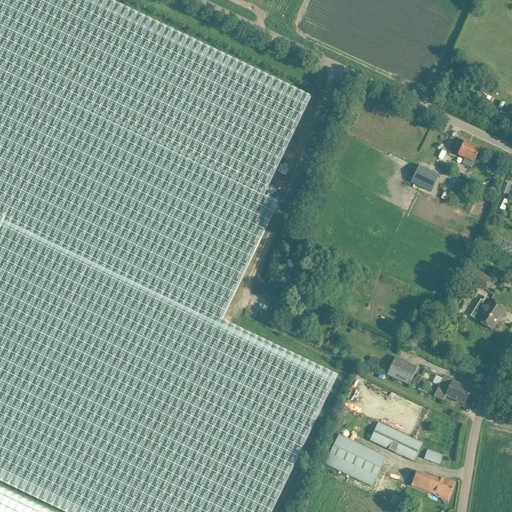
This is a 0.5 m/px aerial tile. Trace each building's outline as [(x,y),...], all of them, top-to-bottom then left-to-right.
[(106,0),(0,0),(0,226),(0,227),(0,226),(0,481),(64,511),(272,511),(337,376),(222,321),(279,203),(264,196),(311,97),(106,0)] [(471,168),(476,158),(480,149),(465,142),(458,156),(465,159),(462,164),(471,168)] [(432,192),(440,176),(420,166),(412,183),(432,192)] [(500,197),(506,199),(511,186),(505,183),(500,197)] [(495,208),(504,212),(508,202),(500,198),(495,208)] [(500,251),(511,256),(511,245),(505,241),(500,251)] [(468,280),(485,290),(491,280),(474,269),(468,280)] [(506,310),(498,304),(490,300),(477,321),(491,330),(498,320),(497,320),(500,315),(502,316),(506,310)] [(395,358),(387,376),(409,386),(417,368),(395,358)] [(443,377),(434,397),(443,402),(446,396),(464,404),(468,396),(468,397),(469,395),(468,395),(471,390),(443,377)] [(370,441),(414,462),(423,444),(379,423),(370,441)] [(435,441),(446,444),(448,438),(437,434),(435,441)] [(325,465),(372,487),(386,457),(339,435),(325,465)] [(432,455),(444,460),(447,452),(435,447),(432,455)] [(454,483),(433,476),(433,478),(417,472),(411,486),(439,496),(438,498),(448,501),(454,483)] [(0,511),(51,511),(0,487),(0,511)]
